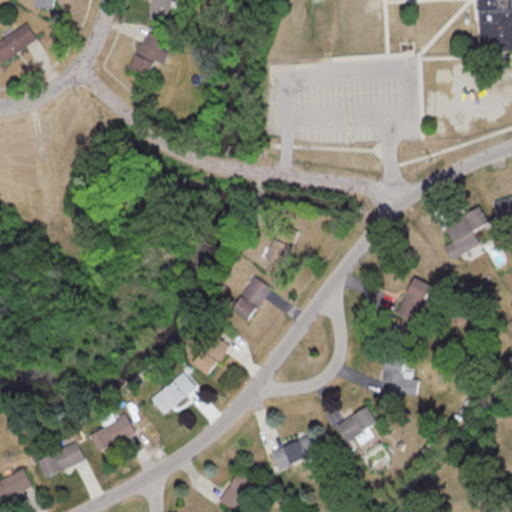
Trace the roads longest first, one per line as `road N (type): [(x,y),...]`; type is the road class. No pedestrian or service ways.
road 1 (residential): [(511,147),(406,198),(218,430),(169,467),(80,511)]
road 2 (residential): [(253,390),(299,386),(323,377),(337,359),(332,286)]
road 3 (residential): [(195,163),(161,146),(74,69)]
road 4 (residential): [(406,198),(257,173)]
